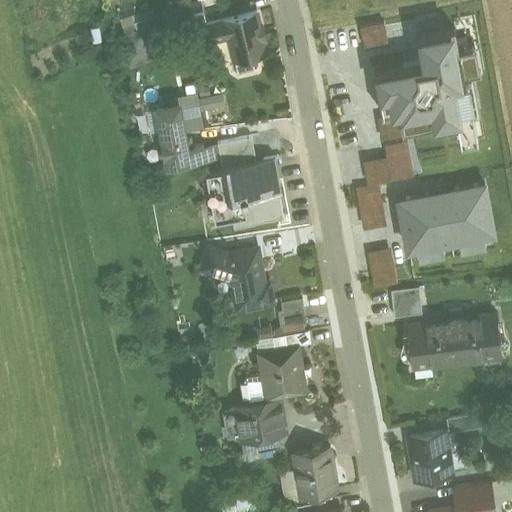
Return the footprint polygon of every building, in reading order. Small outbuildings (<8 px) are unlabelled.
[(154,58),(149,37),(173,32),(166,0),(120,11),(132,63),(154,58)] [(206,20),(210,37),(229,32),(235,54),(236,54),(239,66),(254,62),(251,50),(266,47),(256,7),(206,20)] [(203,10),(184,17),(189,41),(210,37),(206,20),(203,10)] [(384,18),(361,22),(364,41),(387,37),(384,18)] [(422,58),(375,66),(383,108),(398,105),(399,109),(430,104),(433,119),(463,113),(462,109),(480,105),(474,68),(464,70),(463,68),(459,45),(455,24),(417,31),(422,58)] [(480,65),(476,42),(459,45),(463,68),(480,65)] [(223,88),(201,93),(203,106),(225,101),(223,88)] [(198,89),(182,92),(188,125),(204,122),(198,89)] [(179,100),(157,104),(163,135),(162,136),(165,151),(166,151),(168,163),(206,155),(204,140),(187,143),(179,100)] [(252,131),(218,138),(223,168),(209,171),(209,172),(223,169),(226,183),(210,186),(216,217),(233,214),(235,220),(284,211),(274,160),(258,163),(252,131)] [(413,169),(407,136),(385,140),(387,152),(364,157),(368,178),(413,169)] [(488,176),(398,193),(407,241),(497,224),(488,176)] [(379,178),(357,183),(365,222),(387,218),(379,178)] [(257,243),(228,248),(208,242),(204,254),(204,262),(223,268),(233,276),(237,301),(272,295),(269,277),(264,278),(257,243)] [(391,243),(369,247),(375,281),(398,277),(391,243)] [(419,282),(391,286),(394,312),(422,308),(419,282)] [(302,293),(281,297),(282,305),(278,305),(282,330),(305,326),(304,317),(306,316),(302,293)] [(450,315),(407,320),(412,361),(414,361),(431,359),(483,352),(483,353),(500,351),(500,350),(501,350),(496,309),(463,313),(462,305),(461,305),(462,311),(450,313),(450,315)] [(270,321),(259,323),(260,333),(272,332),(270,321)] [(299,340),(258,347),(262,369),(247,372),(245,375),(248,394),(266,391),(266,392),(307,385),(299,340)] [(279,393),(222,404),(225,422),(234,428),(241,428),(242,436),(277,428),(283,427),(285,425),(279,393)] [(482,409),(447,415),(449,429),(485,423),(482,409)] [(444,427),(409,433),(416,474),(451,468),(444,427)] [(277,428),(242,436),(244,447),(279,441),(277,428)] [(330,442),(293,448),(301,491),(323,487),(337,484),(330,442)] [(490,477),(455,483),(458,504),(479,500),(480,511),(490,511),(496,511),(490,477)] [(323,487),(301,491),(303,502),(325,498),(323,487)] [(218,497),(220,511),(239,511),(257,508),(253,489),(218,497)] [(458,504),(431,508),(431,511),(480,511),(479,500),(458,504)]
